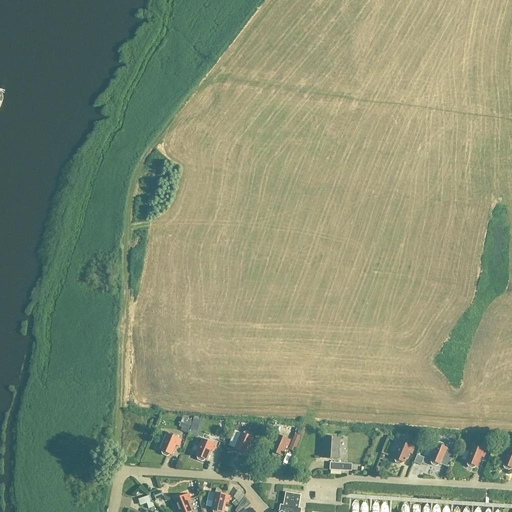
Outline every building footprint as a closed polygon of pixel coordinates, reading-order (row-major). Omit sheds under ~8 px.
[(193,421),(190,430),(196,432),(199,423),(193,421)] [(248,456),(251,450),(248,449),(253,439),(251,438),(251,437),(250,434),(246,432),(243,433),(243,435),(241,434),(234,450),(248,456)] [(181,441),(166,435),(160,451),(162,452),(161,453),(162,456),(166,457),(169,456),(169,455),(171,456),(176,446),(178,447),(181,441)] [(280,456),(282,457),(286,447),(289,448),(291,442),(277,436),(270,452),(272,453),(272,454),(273,457),(277,458),(279,457),(280,456)] [(338,460),(339,439),(324,438),(322,459),(338,460)] [(296,457),(302,441),(295,439),(289,454),(296,457)] [(216,446),(202,440),(195,456),(197,457),(196,458),(198,461),(202,463),(204,461),(205,460),(207,461),(211,451),(214,452),(216,446)] [(402,463),(404,464),(409,453),(411,455),(414,449),(399,443),(393,459),(395,460),(394,461),(395,464),(399,465),(402,464),(402,463)] [(438,465),(440,466),(445,455),(447,456),(450,451),(443,448),(443,445),(439,443),(436,445),(435,445),(429,461),(431,462),(430,463),(431,465),(435,467),(438,466),(438,465)] [(486,453),(472,447),(465,463),(467,464),(467,465),(468,468),(472,469),(474,468),(475,467),(477,468),(481,457),(484,458),(486,453)] [(511,469),(511,450),(508,449),(501,465),(503,466),(503,467),(504,469),(508,471),(510,470),(511,469)] [(421,466),(424,458),(417,455),(413,463),(421,466)] [(351,472),(352,465),(330,464),(329,471),(351,472)] [(211,493),(213,488),(203,485),(201,490),(211,493)] [(232,502),(240,507),(246,498),(238,493),(232,502)] [(281,511),(297,511),(301,496),(285,493),(281,511)] [(230,498),(215,494),(211,511),(213,511),(212,511),(223,511),(226,503),(228,504),(230,498)] [(188,495),(174,501),(178,511),(191,511),(188,502),(190,501),(188,495)]
